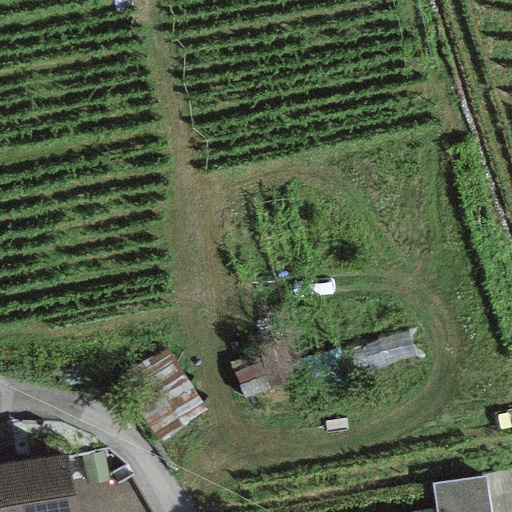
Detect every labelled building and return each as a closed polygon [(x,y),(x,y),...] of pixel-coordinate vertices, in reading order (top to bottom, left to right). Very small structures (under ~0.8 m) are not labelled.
[(169,349),(120,379),(158,441),(207,411),(169,349)] [(258,357),(234,364),(242,393),(267,386),(258,357)] [(81,511),(67,441),(0,454),(0,511),(81,511)] [(511,511),(511,466),(486,471),(492,511),(511,511)] [(491,511),(485,469),(431,478),(436,510),(445,508),(445,511),(491,511)]
